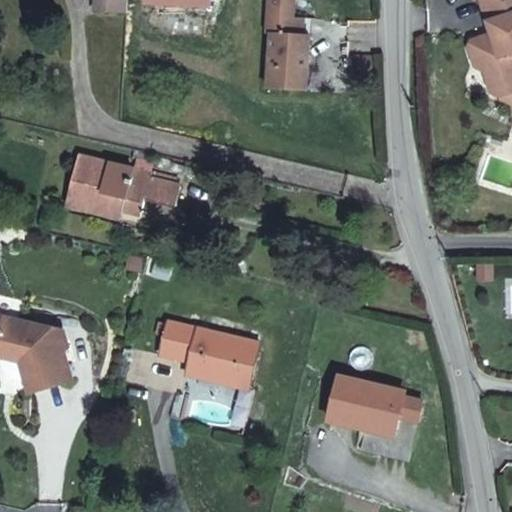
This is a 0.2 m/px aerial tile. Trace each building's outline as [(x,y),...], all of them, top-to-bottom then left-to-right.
[(96,0),(95,11),(126,12),(126,0),(96,0)] [(287,18),(294,18),(294,0),(267,0),(266,33),(272,34),(270,89),(307,92),(309,35),(303,35),(286,34),(287,18)] [(511,0),(482,0),(493,34),(490,41),(483,37),(473,41),(470,46),(477,65),(486,70),(493,91),(502,96),(511,92),(511,0)] [(304,18),(294,18),(287,18),(286,34),(303,35),(304,18)] [(353,57),(353,69),(376,70),(376,58),(353,57)] [(511,92),(502,96),(511,100),(511,92)] [(152,175),(80,157),(67,206),(91,213),(93,204),(124,212),(141,217),(146,200),(176,208),(181,187),(151,179),(152,175)] [(122,221),(124,212),(93,204),(91,213),(122,221)] [(63,332),(0,316),(0,357),(19,362),(28,394),(72,382),(63,350),(68,348),(63,332)] [(188,370),(250,385),(259,343),(168,321),(167,325),(164,336),(160,354),(189,362),(188,370)] [(156,334),(164,336),(167,325),(159,323),(156,334)] [(363,423),(396,430),(405,392),(341,376),(337,394),(334,393),(333,399),(335,399),(330,421),(362,429),(363,423)] [(394,438),(396,430),(363,423),(362,429),(394,438)]
